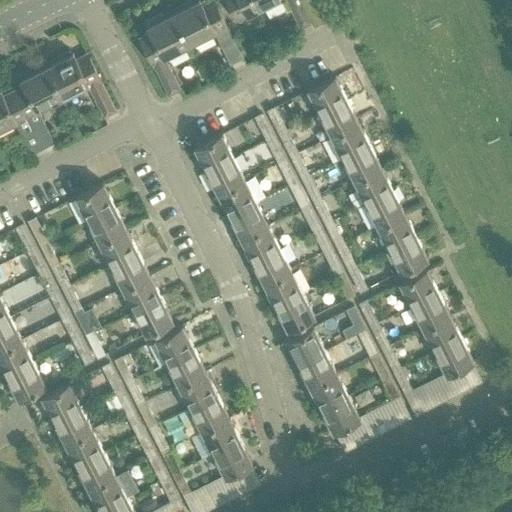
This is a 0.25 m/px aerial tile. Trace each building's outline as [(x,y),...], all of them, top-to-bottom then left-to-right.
[(199,0),(187,0),(181,4),(183,8),(174,12),(190,44),(214,31),(230,63),(243,57),(213,0),(211,0),(202,5),(199,0)] [(226,0),(237,19),(266,4),(274,0),(280,0),(286,12),(289,10),(290,10),(299,27),(310,22),(313,27),(315,26),(325,21),(319,10),(314,0),(226,0)] [(165,56),(190,44),(174,12),(164,17),(162,13),(146,21),(148,24),(147,25),(150,31),(139,37),(168,95),(181,89),(165,56)] [(72,52),(71,52),(69,49),(54,56),(56,60),(46,65),(62,97),(88,84),(104,116),(116,109),(86,51),(75,57),(72,52)] [(37,110),(62,97),(46,65),(37,70),(35,66),(20,74),(22,77),(20,78),(23,84),(13,89),(42,147),(53,141),(37,110)] [(320,111),(347,97),(335,75),(308,89),(320,111)] [(0,90),(0,128),(15,121),(31,152),(42,147),(13,89),(2,94),(0,90)] [(331,134),(359,120),(347,97),(320,111),(331,134)] [(286,129),(276,110),(270,114),(279,132),(286,129)] [(272,132),(262,113),(255,116),(265,136),(272,132)] [(343,157),(370,143),(359,120),(331,134),(343,157)] [(206,169),(233,156),(222,133),(195,147),(206,169)] [(297,151),(288,133),(281,137),(290,155),(297,151)] [(283,154),(273,135),(266,139),(276,158),(283,154)] [(354,179),(382,165),(370,143),(343,157),(354,179)] [(218,192),(245,178),(233,156),(206,169),(218,192)] [(309,174),(300,156),(293,159),(302,178),(309,174)] [(295,177),(285,158),(278,162),(288,181),(295,177)] [(366,202),(393,188),(382,165),(354,179),(366,202)] [(230,215),(257,201),(245,178),(218,192),(230,215)] [(320,197),(311,179),(305,183),(313,200),(320,197)] [(306,200),(297,181),(289,184),(299,203),(306,200)] [(87,219),(114,205),(103,182),(75,196),(87,219)] [(378,225),(405,211),(393,188),(366,202),(378,225)] [(324,205),(320,197),(313,200),(317,208),(324,205)] [(241,237),(268,224),(257,201),(230,215),(241,237)] [(318,222),(308,203),(301,207),(311,226),(318,222)] [(98,242),(126,228),(114,205),(87,219),(98,242)] [(332,219),(326,208),(319,212),(325,223),(332,219)] [(389,247),(417,233),(405,211),(378,225),(389,247)] [(47,240),(37,221),(30,224),(40,244),(47,240)] [(33,243),(23,223),(16,227),(26,246),(33,243)] [(253,260),(280,246),(268,224),(241,237),(253,260)] [(343,242),(334,224),(327,227),(337,246),(343,242)] [(329,245),(320,226),(313,230),(322,248),(329,245)] [(110,264),(138,250),(126,228),(98,242),(110,264)] [(401,270),(428,256),(417,233),(389,247),(401,270)] [(59,263),(49,243),(42,247),(51,266),(59,263)] [(44,265),(34,246),(27,249),(37,269),(44,265)] [(264,283),(291,269),(280,246),(253,260),(264,283)] [(355,265),(346,246),(339,250),(348,268),(355,265)] [(341,267),(331,249),(324,252),(334,271),(341,267)] [(122,287),(149,273),(138,250),(110,264),(122,287)] [(70,285),(61,266),(53,270),(63,288),(70,285)] [(56,288),(46,268),(39,272),(49,292),(56,288)] [(367,288),(357,268),(350,272),(360,291),(367,288)] [(412,304),(439,290),(427,268),(400,282),(412,304)] [(276,305),(303,292),(291,269),(264,283),(276,305)] [(347,298),(355,294),(343,271),(335,274),(347,298)] [(133,310),(161,296),(149,273),(122,287),(133,310)] [(82,308),(72,289),(65,292),(74,311),(82,308)] [(423,327),(450,313),(439,290),(412,304),(423,327)] [(67,311),(58,291),(50,295),(60,314),(67,311)] [(288,328),(315,314),(303,292),(276,305),(288,328)] [(0,320),(10,316),(0,296),(0,320)] [(145,333),(172,319),(161,296),(133,310),(145,333)] [(378,321),(369,302),(361,306),(371,325),(378,321)] [(358,333),(365,328),(353,305),(346,309),(353,324),(342,330),(346,338),(358,333)] [(93,330),(84,312),(83,311),(76,315),(86,334),(93,330)] [(435,350),(462,336),(450,313),(423,327),(435,350)] [(79,333),(69,314),(62,318),(72,337),(79,333)] [(0,349),(21,338),(10,316),(0,320),(0,349)] [(381,327),(378,321),(371,325),(373,331),(381,327)] [(167,361),(194,347),(183,325),(155,339),(167,361)] [(299,363),(326,349),(314,326),(292,337),(287,340),(299,363)] [(375,347),(365,328),(358,333),(367,351),(375,347)] [(93,330),(86,334),(98,357),(105,353),(93,330)] [(390,344),(383,331),(375,335),(382,348),(390,344)] [(446,372),(449,371),(460,366),(471,360),(474,359),(462,336),(435,350),(446,372)] [(91,356),(81,337),(73,341),(83,360),(91,356)] [(0,364),(5,375),(33,361),(21,338),(0,349),(0,364)] [(178,384),(206,370),(194,347),(167,361),(178,384)] [(401,367),(391,347),(384,351),(394,371),(401,367)] [(310,385),(337,372),(326,349),(299,363),(310,385)] [(386,369),(377,351),(369,355),(378,373),(386,369)] [(134,379),(124,360),(117,363),(126,382),(134,379)] [(460,366),(471,386),(482,380),(471,360),(460,366)] [(17,398),(44,384),(33,361),(5,375),(17,398)] [(119,381),(109,362),(101,366),(111,385),(119,381)] [(460,392),(471,386),(460,366),(449,371),(460,392)] [(190,407),(217,393),(206,370),(178,384),(190,407)] [(413,389),(403,370),(395,374),(405,393),(413,389)] [(449,397),(460,392),(449,371),(446,372),(438,376),(449,397)] [(322,408),(349,395),(337,372),(310,385),(322,408)] [(398,392),(388,373),(380,377),(390,396),(398,392)] [(438,403),(449,397),(438,376),(427,382),(438,403)] [(145,401),(135,382),(128,386),(138,405),(145,401)] [(427,408),(438,403),(427,382),(416,388),(427,408)] [(53,419),(80,405),(69,383),(41,397),(53,419)] [(130,404),(121,385),(113,389),(122,408),(130,404)] [(416,414),(427,408),(416,388),(413,389),(405,393),(416,414)] [(201,430),(229,416),(217,393),(190,407),(201,430)] [(360,417),(349,395),(322,408),(334,431),(335,430),(346,425),(357,419),(360,417)] [(388,402),(399,423),(410,417),(400,395),(392,400),(388,402)] [(388,428),(399,423),(388,402),(378,407),(388,428)] [(157,424),(147,404),(139,408),(149,428),(157,424)] [(64,442),(92,428),(80,405),(53,419),(64,442)] [(377,434),(388,428),(378,407),(367,413),(377,434)] [(142,426),(133,408),(124,412),(134,430),(142,426)] [(367,439),(377,434),(367,413),(360,417),(357,419),(367,439)] [(213,453),(241,439),(229,416),(201,430),(213,453)] [(356,445),(367,439),(357,419),(346,425),(356,445)] [(345,450),(356,445),(346,425),(335,430),(345,450)] [(168,447),(158,427),(151,431),(161,451),(168,447)] [(76,465),(104,451),(92,428),(64,442),(76,465)] [(154,449),(144,431),(136,435),(145,453),(154,449)] [(249,461),(250,463),(252,462),(241,439),(213,453),(224,474),(227,473),(238,467),(249,461)] [(180,470),(170,450),(162,453),(173,473),(180,470)] [(88,488),(115,474),(104,451),(76,465),(88,488)] [(165,471),(156,453),(148,457),(157,475),(165,471)] [(260,482),(250,463),(249,461),(238,467),(249,488),(260,482)] [(238,494),(249,488),(238,467),(227,473),(238,494)] [(191,491),(181,472),(174,476),(184,495),(191,491)] [(227,499),(238,494),(227,473),(224,474),(217,478),(227,499)] [(99,511),(127,497),(115,474),(88,488),(99,511)] [(176,494),(167,476),(159,480),(168,498),(176,494)] [(216,505),(227,499),(217,478),(206,484),(216,505)] [(205,510),(216,505),(206,484),(195,489),(205,510)] [(192,511),(202,511),(205,510),(195,489),(191,491),(184,495),(192,511)] [(134,511),(127,497),(99,511),(134,511)] [(167,503),(171,511),(185,511),(178,498),(167,503)] [(158,511),(171,511),(167,503),(156,509),(158,511)]
